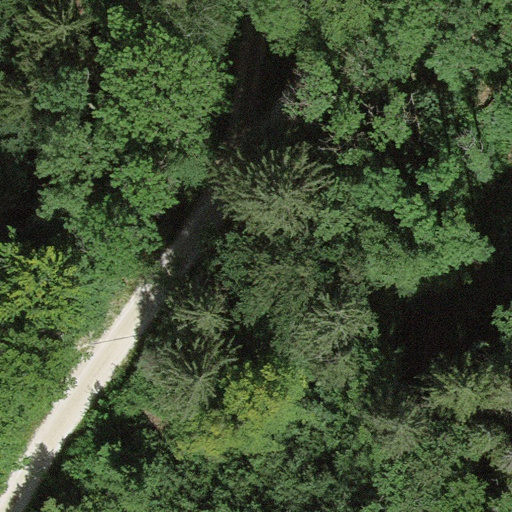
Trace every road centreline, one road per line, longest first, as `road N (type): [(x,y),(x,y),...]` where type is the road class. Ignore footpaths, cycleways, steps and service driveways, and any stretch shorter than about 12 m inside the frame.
road 1 (track): [(355,0),(100,357),(11,511)]
road 2 (track): [(259,0),(236,162)]
